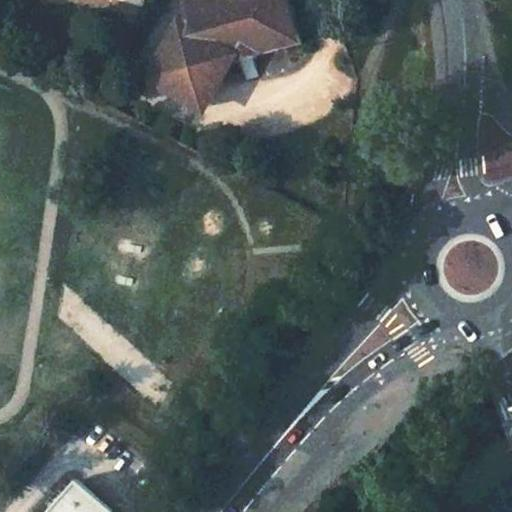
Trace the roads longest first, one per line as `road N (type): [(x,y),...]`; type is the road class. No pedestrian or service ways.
road 1 (primary): [(425,262),(330,367),(293,425)]
road 2 (primary): [(293,425),(458,314)]
road 3 (tertiary): [(460,128),(433,202),(428,253)]
